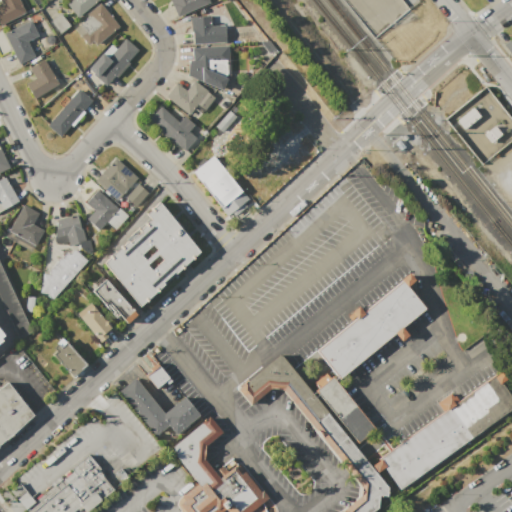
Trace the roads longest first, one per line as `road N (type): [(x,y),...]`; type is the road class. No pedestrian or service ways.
road 1 (residential): [(233,253),(472,33)]
road 2 (residential): [(0,466),(233,253)]
road 3 (residential): [(112,123),(57,186),(0,81)]
road 4 (residential): [(233,253),(179,184),(112,123)]
road 5 (residential): [(135,0),(169,42),(164,71),(112,123)]
